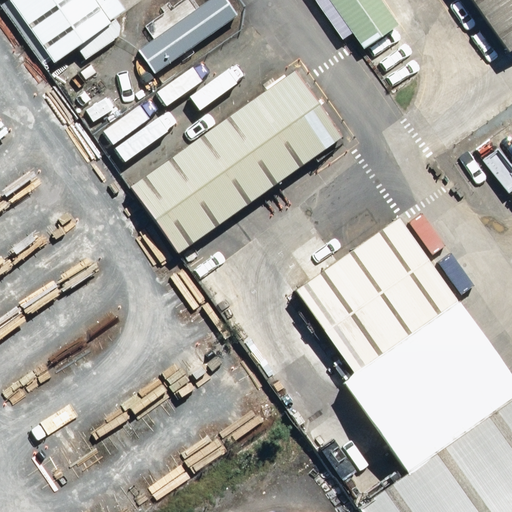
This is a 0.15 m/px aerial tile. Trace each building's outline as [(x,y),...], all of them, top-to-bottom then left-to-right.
[(6,0),(0,4),(0,5),(42,66),(51,60),(52,62),(108,23),(106,20),(122,9),(115,0),(6,0)] [(206,0),(136,50),(152,72),(234,15),(223,0),(206,0)] [(349,32),(360,48),(395,24),(378,0),(311,0),(339,40),(349,32)] [(430,0),(451,30),(477,11),(469,0),(430,0)] [(481,17),(505,51),(511,45),(511,0),(469,0),(477,11),(481,17)] [(478,69),(505,51),(481,17),(454,36),(478,69)] [(64,91),(88,124),(117,103),(86,61),(62,78),(69,87),(64,91)] [(127,186),(174,253),(337,137),(290,70),(127,186)] [(292,290),(351,373),(453,301),(394,217),(292,290)] [(183,265),(160,281),(181,311),(204,295),(183,265)] [(206,302),(173,326),(197,358),(230,333),(206,302)] [(511,396),(354,508),(356,511),(509,511),(511,510),(511,396)]
